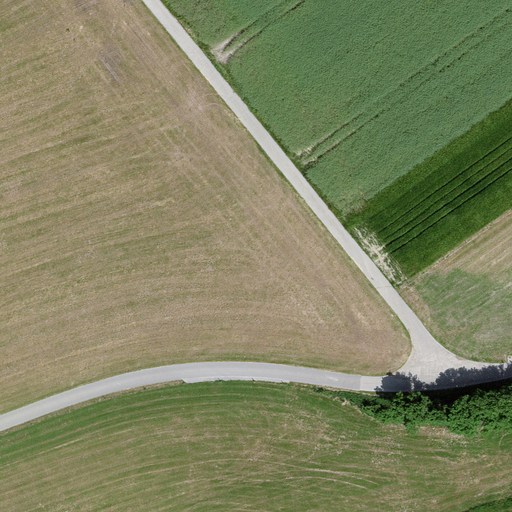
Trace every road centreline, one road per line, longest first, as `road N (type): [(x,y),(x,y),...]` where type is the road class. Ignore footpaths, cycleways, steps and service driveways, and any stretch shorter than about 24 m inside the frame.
road 1 (track): [(443,380),(410,320),(138,0)]
road 2 (track): [(0,422),(110,385),(214,368),(371,384),(443,380)]
